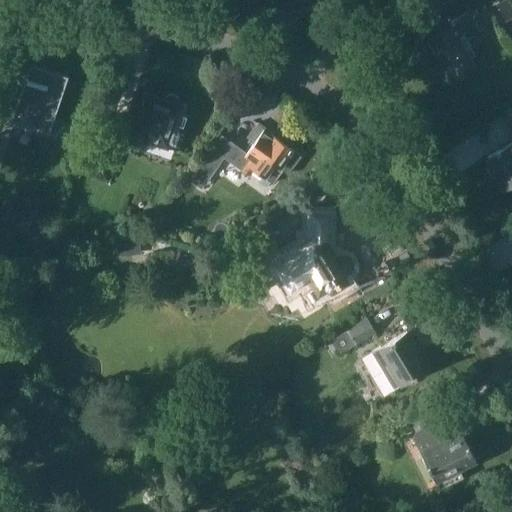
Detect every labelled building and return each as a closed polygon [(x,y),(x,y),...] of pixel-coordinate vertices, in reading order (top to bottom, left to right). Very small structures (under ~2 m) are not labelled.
[(431,0),(431,1),(443,9),(449,0),(431,0)] [(511,17),(511,0),(484,0),(485,1),(486,0),(488,0),(502,23),(511,17)] [(429,40),(450,79),(458,75),(459,78),(470,72),(468,70),(476,66),(461,37),(472,32),(466,21),(475,15),(469,4),(447,16),(453,27),(429,40)] [(23,84),(13,115),(13,116),(12,119),(33,126),(33,127),(49,132),(65,83),(61,81),(63,73),(44,67),(42,72),(35,69),(33,74),(29,73),(25,84),(23,84)] [(136,120),(128,143),(145,149),(147,141),(178,151),(185,128),(176,125),(182,107),(179,105),(179,104),(179,102),(180,102),(179,100),(179,99),(176,96),(175,96),(174,95),(171,94),(170,95),(169,95),(167,96),(166,97),(164,100),(163,101),(145,94),(141,105),(137,103),(131,119),(136,120)] [(511,106),(503,112),(510,125),(506,127),(511,136),(511,144),(486,159),(491,167),(488,168),(494,178),(496,176),(504,191),(511,186),(511,106)] [(210,178),(225,157),(251,176),(255,170),(274,184),(283,172),(288,176),(302,158),(258,124),(249,137),(256,142),(247,154),(222,136),(198,170),(210,178)] [(83,169),(99,175),(111,142),(96,137),(83,169)] [(278,210),(282,217),(298,208),(294,201),(278,210)] [(243,238),(257,259),(259,263),(249,269),(252,272),(239,281),(252,301),(284,280),(292,292),(304,284),(314,299),(330,289),(334,295),(349,286),(345,278),(349,276),(350,274),(352,273),(352,272),(352,271),(353,269),(353,267),(353,266),(352,264),(351,263),(350,261),(349,260),(348,260),(347,259),(345,258),(344,258),(342,258),(340,259),(339,259),(338,260),(337,261),(329,248),(328,218),(330,215),(329,214),(327,216),(310,216),(309,215),(308,216),(309,217),(310,239),(314,242),(314,247),(303,254),(301,250),(286,260),(276,245),(279,244),(266,224),(243,238)] [(133,249),(142,248),(141,237),(122,239),(123,255),(133,254),(133,249)] [(182,250),(158,252),(160,268),(183,266),(182,250)] [(369,320),(332,342),(340,354),(376,332),(369,320)] [(422,357),(408,332),(381,347),(373,352),(396,390),(433,367),(426,354),(422,357)] [(442,444),(433,427),(413,437),(441,490),(464,478),(459,469),(476,460),(462,434),(442,444)]
